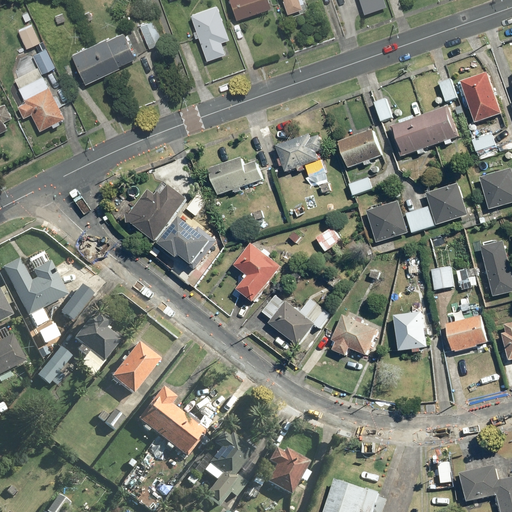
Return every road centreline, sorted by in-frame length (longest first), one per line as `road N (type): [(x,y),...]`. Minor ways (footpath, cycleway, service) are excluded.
road 1 (residential): [(44,187),(108,253),(314,406),(392,428),(511,413)]
road 2 (tertiary): [(511,7),(191,119),(44,187)]
